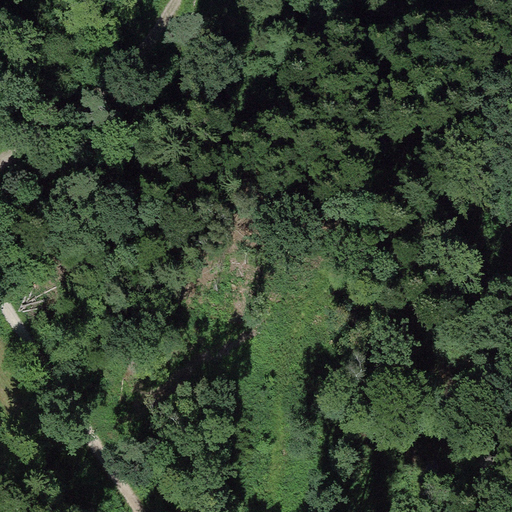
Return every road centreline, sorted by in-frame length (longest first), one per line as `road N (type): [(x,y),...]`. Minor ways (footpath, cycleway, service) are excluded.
road 1 (track): [(0,300),(143,511)]
road 2 (track): [(186,0),(107,85),(0,167)]
